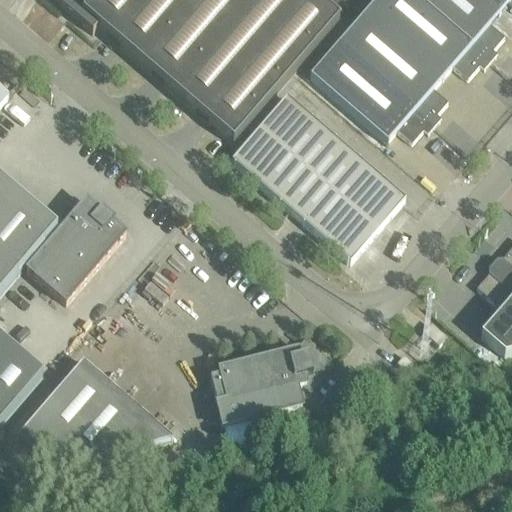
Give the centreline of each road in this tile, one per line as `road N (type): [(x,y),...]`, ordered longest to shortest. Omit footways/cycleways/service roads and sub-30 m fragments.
road 1 (unclassified): [(511,160),(362,330),(0,12)]
road 2 (track): [(511,464),(357,511)]
